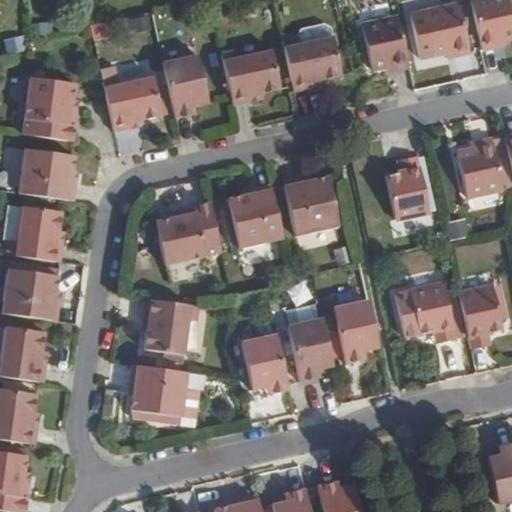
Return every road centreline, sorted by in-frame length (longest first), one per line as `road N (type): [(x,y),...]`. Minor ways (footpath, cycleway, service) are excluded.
road 1 (residential): [(511,88),(108,184),(71,483)]
road 2 (residential): [(71,483),(511,392)]
